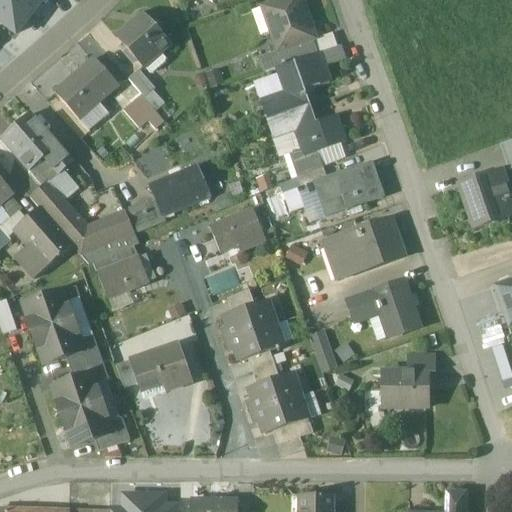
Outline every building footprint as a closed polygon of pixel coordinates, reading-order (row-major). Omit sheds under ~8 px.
[(39,0),(0,0),(0,22),(15,35),(41,1),(39,0)] [(301,0),(292,0),(265,10),(274,34),(271,35),(278,54),(278,55),(313,43),(316,42),(301,0)] [(265,10),(254,14),(263,38),(271,35),(274,34),(265,10)] [(169,48),(143,18),(116,41),(143,71),(169,48)] [(278,55),(278,54),(261,60),(266,75),(277,71),(318,57),(313,43),(278,55)] [(342,49),(321,56),(326,70),(347,63),(342,49)] [(318,57),(277,71),(286,95),(261,104),(268,123),(311,108),(306,94),(331,85),(326,70),(321,56),(318,57)] [(94,61),(80,73),(81,75),(56,97),(79,123),(118,89),(94,61)] [(154,91),(138,73),(128,82),(144,100),(154,91)] [(155,114),(141,98),(133,105),(147,121),(155,114)] [(311,108),(268,123),(274,142),(297,134),(304,153),(306,159),(319,155),(347,144),(338,118),(317,126),(311,108)] [(68,162),(30,118),(2,143),(14,157),(15,156),(43,188),(44,189),(46,188),(63,173),(59,169),(68,162)] [(511,143),(499,148),(508,174),(511,172),(511,143)] [(319,155),(306,159),(304,153),(290,157),(299,180),(324,170),(319,155)] [(328,182),(315,186),(315,187),(322,206),(343,199),(348,213),(384,200),(373,166),(328,182)] [(197,168),(148,188),(153,201),(162,220),(164,219),(211,200),(197,168)] [(324,170),(299,180),(302,192),(315,187),(315,186),(328,182),(324,170)] [(78,191),(63,173),(46,188),(52,195),(56,192),(65,202),(78,191)] [(500,176),(460,190),(474,231),(508,220),(506,206),(510,204),(500,176)] [(0,182),(0,207),(10,199),(12,197),(0,182)] [(52,195),(46,188),(44,189),(43,188),(30,200),(41,212),(73,248),(89,267),(93,266),(134,249),(138,247),(124,213),(88,228),(65,202),(56,192),(52,195)] [(22,213),(10,199),(0,207),(0,208),(11,222),(20,214),(22,213)] [(343,199),(322,206),(327,220),(348,213),(343,199)] [(153,201),(128,211),(138,234),(166,223),(164,219),(162,220),(153,201)] [(11,222),(0,208),(0,229),(0,230),(1,230),(11,222)] [(28,223),(18,233),(31,248),(49,269),(73,248),(41,212),(28,223)] [(254,212),(210,230),(221,256),(250,244),(247,237),(261,231),(254,212)] [(11,222),(1,230),(10,240),(18,233),(28,223),(20,214),(11,222)] [(392,223),(325,247),(338,284),(405,259),(392,223)] [(0,230),(0,229),(0,251),(11,242),(10,240),(1,230),(0,230)] [(31,248),(16,261),(34,282),(49,269),(31,248)] [(134,249),(93,266),(98,277),(139,261),(134,249)] [(139,261),(98,277),(108,302),(149,285),(139,261)] [(511,283),(495,290),(510,331),(511,330),(511,283)] [(405,284),(348,304),(356,326),(381,318),(389,341),(421,330),(405,284)] [(76,289),(63,294),(67,304),(80,300),(76,289)] [(249,292),(227,301),(232,317),(255,309),(249,292)] [(63,294),(24,308),(29,324),(28,324),(33,338),(74,323),(67,304),(63,294)] [(232,317),(224,319),(229,334),(225,335),(228,344),(275,327),(268,304),(255,309),(232,317)] [(74,323),(33,338),(38,351),(39,350),(44,367),(67,359),(84,353),(81,342),(74,323)] [(275,327),(228,344),(231,353),(235,351),(240,365),(271,355),(283,350),(275,327)] [(337,372),(325,337),(312,342),(324,376),(337,372)] [(93,338),(81,342),(84,353),(67,359),(71,370),(101,360),(93,338)] [(179,346),(130,363),(138,386),(161,378),(166,393),(193,384),(179,346)] [(271,355),(248,363),(253,376),(276,368),(271,355)] [(435,358),(407,358),(407,374),(428,374),(428,375),(428,376),(436,376),(435,358)] [(101,360),(71,370),(75,382),(92,376),(96,387),(109,382),(101,360)] [(130,363),(116,368),(124,391),(138,386),(130,363)] [(276,368),(253,376),(258,389),(280,381),(276,368)] [(407,374),(383,374),(383,394),(384,394),(384,411),(428,410),(428,376),(428,375),(428,374),(407,374)] [(75,382),(52,390),(58,406),(57,407),(62,420),(103,406),(96,387),(92,376),(75,382)] [(258,389),(250,392),(255,407),(251,408),(253,416),(301,400),(293,377),(280,381),(258,389)] [(301,400),(253,416),(256,425),(260,423),(265,438),(273,435),(295,427),(309,423),(301,400)] [(103,406),(62,420),(67,433),(73,449),(95,441),(113,435),(109,424),(103,406)] [(122,420),(109,424),(113,435),(95,441),(100,454),(130,443),(122,420)] [(309,423),(295,427),(300,440),(313,436),(309,423)] [(295,427),(273,435),(278,448),(300,440),(295,427)] [(448,511),(466,511),(467,494),(448,494),(448,511)] [(332,511),(333,498),(300,498),(300,511),(332,511)] [(163,511),(164,507),(164,499),(125,499),(124,511),(163,511)] [(237,511),(238,503),(192,503),(192,511),(237,511)]
